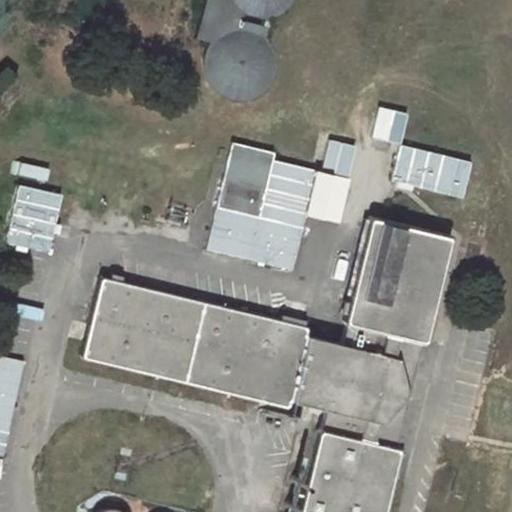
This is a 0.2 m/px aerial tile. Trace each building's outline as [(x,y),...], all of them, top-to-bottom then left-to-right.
[(204,0),(195,40),(209,42),(204,54),(203,63),(204,73),(208,82),(214,89),(222,95),(231,99),(240,100),(250,99),(259,95),(266,89),(272,82),(276,73),(277,63),(276,53),(272,44),(266,37),(268,19),(278,15),(286,9),(292,1),(292,0),(204,0)] [(374,135),(398,140),(403,116),(379,110),(374,135)] [(307,163),(226,143),(199,247),(280,268),(307,163)] [(469,161),(399,144),(390,180),(461,197),(469,161)] [(67,185),(11,171),(0,214),(0,230),(52,244),(67,185)] [(293,511),(382,511),(397,453),(393,448),(418,347),(423,344),(449,238),(362,217),(341,295),(345,296),(339,327),(342,327),(337,346),(303,338),(305,328),(97,277),(78,361),(283,411),(290,403),(321,412),(317,428),(315,427),(293,511)] [(0,455),(1,456),(23,359),(0,353),(0,455)]
